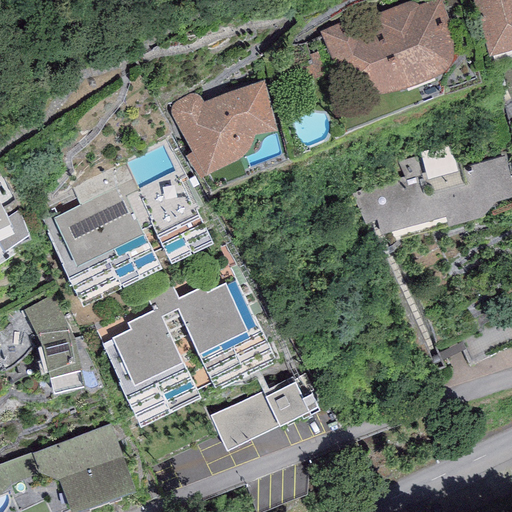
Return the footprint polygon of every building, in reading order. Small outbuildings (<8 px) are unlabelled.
[(358,16),(320,31),(339,75),(343,82),(348,87),(354,91),(363,92),(373,93),(386,92),(402,88),(437,75),(442,72),(446,68),(449,65),(451,61),(453,58),(453,41),(452,29),(440,0),(433,0),(418,4),(415,3),(412,1),(408,1),(361,20),(358,16)] [(511,0),(473,0),(489,52),(511,46),(511,0)] [(511,63),(501,66),(505,81),(509,90),(511,97),(511,63)] [(186,154),(201,176),(238,158),(244,153),(249,148),(253,141),(253,136),(254,133),(275,129),(263,80),(203,101),(201,97),(198,95),(195,93),(192,93),(188,94),(184,96),(174,103),(171,107),(171,111),(173,115),(192,150),(186,154)] [(76,198),(39,214),(83,304),(213,240),(187,174),(165,136),(70,182),(76,198)] [(354,190),(364,222),(376,218),(381,231),(446,213),(448,222),(482,213),(496,198),(511,193),(511,182),(504,155),(462,167),(460,156),(454,158),(450,142),(421,151),(422,155),(398,162),(402,176),(354,190)] [(0,224),(10,220),(0,201),(0,224)] [(146,295),(92,321),(141,422),(277,355),(224,245),(166,273),(171,283),(146,295)] [(52,294),(24,309),(43,344),(54,391),(85,383),(75,338),(52,294)] [(211,416),(227,449),(301,413),(303,416),(320,408),(311,391),(303,395),(295,380),(266,395),(263,389),(211,416)] [(0,493),(12,482),(39,473),(58,478),(71,511),(135,486),(111,422),(0,463),(0,493)]
